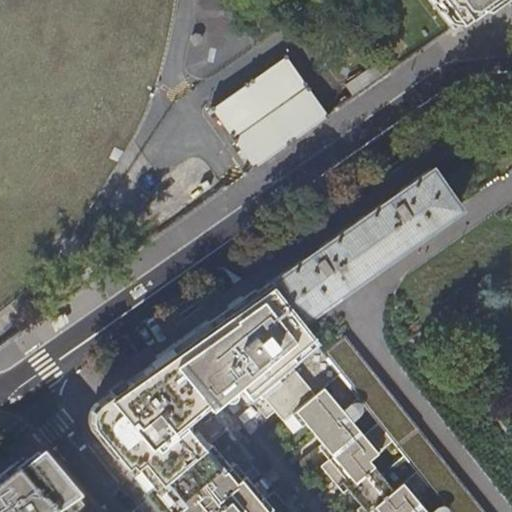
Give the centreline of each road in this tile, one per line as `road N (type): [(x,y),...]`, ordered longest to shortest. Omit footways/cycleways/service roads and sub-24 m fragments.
road 1 (residential): [(22,385),(441,85),(511,70)]
road 2 (residential): [(127,511),(22,385)]
